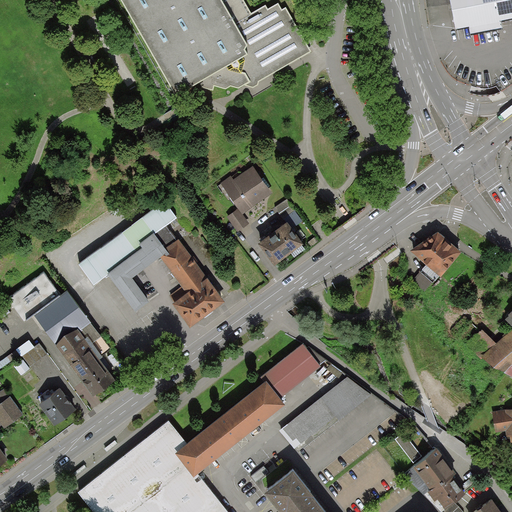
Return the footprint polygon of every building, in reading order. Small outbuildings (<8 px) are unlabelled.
[(123,0),(177,93),(207,76),(213,77),(212,81),(226,86),(232,82),(239,85),(247,81),(251,82),(308,50),(286,10),(282,12),(278,5),(268,10),(264,8),(251,15),(242,0),(123,0)] [(511,17),(511,0),(453,0),(459,27),(471,24),(472,33),(490,30),(488,22),(511,17)] [(253,168),(227,187),(243,210),(269,191),(253,168)] [(288,198),(275,207),(284,219),(297,210),(288,198)] [(137,308),(149,300),(131,276),(161,254),(156,247),(163,242),(156,232),(167,224),(178,217),(165,199),(79,262),(94,283),(110,272),(137,308)] [(238,210),(229,217),(238,230),(248,223),(238,210)] [(287,222),(261,241),(275,261),(302,241),(287,222)] [(156,247),(161,254),(184,285),(172,294),(177,300),(175,302),(191,323),(223,299),(178,238),(167,224),(156,232),(163,242),(156,247)] [(439,232),(414,248),(427,260),(441,271),(461,250),(439,232)] [(424,290),(441,271),(427,260),(420,269),(421,270),(413,280),(424,290)] [(67,289),(35,314),(65,352),(88,335),(103,355),(112,348),(67,289)] [(511,330),(482,356),(492,364),(506,370),(511,364),(511,330)] [(88,335),(65,352),(84,378),(83,380),(87,385),(89,384),(95,393),(114,378),(99,358),(103,355),(88,335)] [(30,339),(17,348),(23,355),(31,366),(48,353),(39,342),(35,346),(30,339)] [(188,442),(169,419),(78,490),(96,511),(230,511),(197,470),(284,402),(280,396),(324,362),(304,343),(261,375),(266,381),(188,442)] [(346,378),(282,429),(294,446),(336,412),(339,417),(356,404),(368,418),(384,406),(346,378)] [(44,400),(41,402),(56,422),(75,407),(60,387),(53,393),(49,389),(41,395),(44,400)] [(0,392),(0,402),(11,395),(6,388),(0,392)] [(11,395),(0,402),(0,417),(6,425),(23,413),(11,395)] [(511,409),(496,412),(498,429),(511,427),(511,434),(511,409)] [(405,432),(395,440),(413,462),(423,454),(405,432)] [(118,441),(115,438),(105,446),(108,449),(118,441)] [(436,447),(415,464),(433,488),(452,475),(455,472),(436,447)] [(87,466),(84,462),(74,470),(77,474),(87,466)] [(264,464),(251,475),(257,482),(270,471),(264,464)] [(293,467),(268,488),(285,511),(287,511),(288,511),(326,511),(311,493),(312,490),(293,467)] [(452,475),(433,488),(447,507),(466,492),(452,475)] [(501,511),(492,498),(472,511),(501,511)] [(455,501),(444,511),(445,511),(463,511),(465,511),(455,501)]
